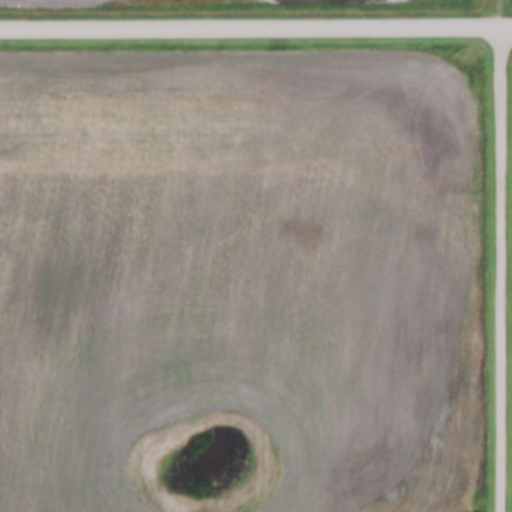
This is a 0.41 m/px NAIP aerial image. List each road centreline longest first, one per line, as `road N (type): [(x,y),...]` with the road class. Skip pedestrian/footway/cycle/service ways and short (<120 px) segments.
road 1 (residential): [(0,27),(511,25)]
road 2 (track): [(495,511),(496,0)]
